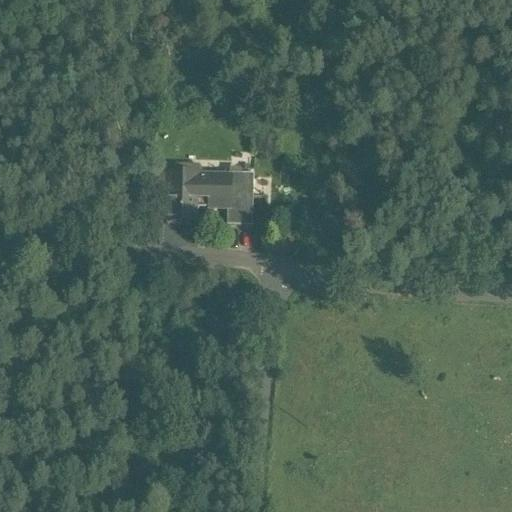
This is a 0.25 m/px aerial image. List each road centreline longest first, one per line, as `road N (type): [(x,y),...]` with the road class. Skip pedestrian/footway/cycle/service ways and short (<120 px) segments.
road 1 (unclassified): [(0,247),(224,252),(283,268)]
road 2 (unclassified): [(283,268),(255,511)]
road 3 (unclassified): [(283,268),(511,287)]
